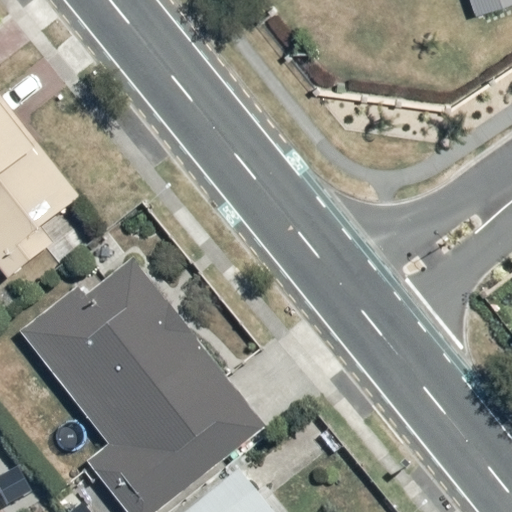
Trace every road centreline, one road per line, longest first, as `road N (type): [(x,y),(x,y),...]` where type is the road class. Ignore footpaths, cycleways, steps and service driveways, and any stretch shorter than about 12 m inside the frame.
road 1 (tertiary): [(110,0),(363,313)]
road 2 (tertiary): [(363,313),(511,496)]
road 3 (residential): [(363,313),(511,206)]
